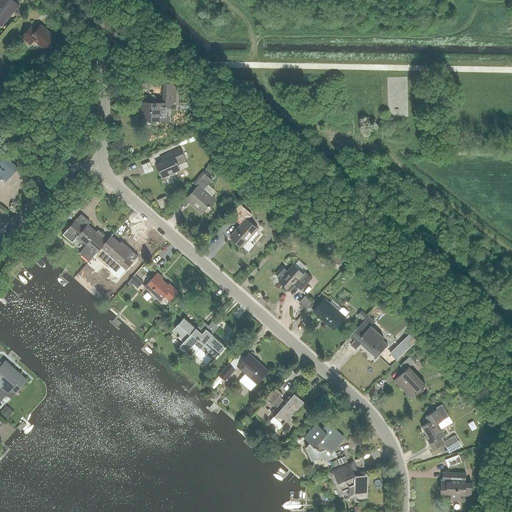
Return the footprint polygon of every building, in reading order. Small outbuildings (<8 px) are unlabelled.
[(0,0),(0,25),(1,27),(19,6),(12,0),(0,0)] [(30,27),(21,37),(30,45),(34,40),(47,52),(58,41),(41,25),(35,31),(30,27)] [(141,119),(165,120),(169,121),(170,108),(175,108),(176,84),(163,84),(163,103),(142,102),(141,119)] [(14,164),(20,158),(7,146),(0,153),(0,156),(3,159),(0,162),(0,180),(2,178),(6,181),(18,168),(14,164)] [(180,148),(164,155),(160,157),(163,162),(156,165),(162,178),(180,170),(175,159),(183,155),(180,148)] [(217,172),(223,166),(214,158),(204,170),(210,175),(214,170),(217,172)] [(150,160),(142,164),(146,173),(154,169),(150,160)] [(193,183),(197,186),(185,199),(201,213),(207,206),(209,207),(215,201),(203,190),(212,180),(203,173),(193,183)] [(161,209),(169,205),(165,197),(157,200),(161,209)] [(241,224),(230,236),(242,246),(257,229),(247,220),(251,215),(244,209),(235,219),(241,224)] [(97,253),(102,247),(108,239),(99,231),(96,234),(87,226),(90,223),(89,222),(86,226),(82,231),(73,223),(77,219),(77,218),(62,235),(71,243),(78,235),(88,244),(79,253),(89,262),(97,253)] [(102,247),(97,253),(106,261),(102,264),(118,278),(138,256),(122,242),(120,244),(111,235),(108,239),(102,247)] [(329,256),(342,268),(350,259),(337,248),(329,256)] [(275,274),(281,278),(278,281),(289,290),(294,284),(301,290),(311,278),(304,272),(303,274),(293,265),(287,271),(282,266),(275,274)] [(157,273),(144,287),(160,301),(164,297),(169,301),(178,291),(172,286),(171,288),(161,279),(163,278),(157,273)] [(143,282),(134,274),(126,284),(130,287),(132,284),(137,289),(143,282)] [(303,295),(299,303),(308,308),(312,300),(303,295)] [(324,299),(313,312),(333,330),(344,317),(324,299)] [(362,321),(367,316),(361,311),(357,316),(362,321)] [(368,316),(350,336),(355,340),(350,345),(355,350),(360,344),(376,358),(388,345),(381,340),(383,337),(370,326),(374,322),(368,316)] [(184,318),(172,331),(183,342),(177,349),(184,355),(188,350),(194,344),(194,343),(202,334),(201,334),(184,318)] [(161,321),(157,325),(163,331),(167,326),(161,321)] [(194,343),(194,344),(199,349),(194,355),(206,365),(212,359),(224,345),(210,333),(215,328),(215,326),(211,323),(208,326),(205,329),(201,334),(202,334),(194,343)] [(396,361),(410,347),(404,340),(390,354),(396,361)] [(268,371),(252,357),(248,354),(237,366),(245,373),(239,381),(250,391),(256,384),(268,371)] [(408,368),(414,362),(418,359),(413,354),(409,357),(400,366),(404,371),(394,381),(411,399),(425,385),(408,368)] [(0,388),(4,384),(14,394),(26,380),(9,365),(6,369),(0,363),(0,388)] [(228,364),(218,375),(225,381),(234,370),(228,364)] [(272,415),(273,416),(269,421),(279,429),(283,424),(283,425),(283,424),(288,429),(295,422),(290,417),(303,402),(292,392),(284,401),(279,397),(282,394),(274,388),(265,399),(272,405),(273,404),(277,408),(272,415)] [(0,400),(0,406),(9,398),(6,395),(0,400)] [(429,422),(421,427),(431,443),(429,444),(432,449),(443,443),(440,438),(444,436),(437,424),(449,416),(442,404),(436,408),(437,410),(425,416),(429,422)] [(263,420),(270,412),(262,406),(256,413),(263,420)] [(316,424),(304,438),(309,443),(305,448),(310,459),(322,454),(325,461),(337,456),(334,449),(344,438),(327,423),(322,429),(316,424)] [(455,437),(444,443),(449,452),(460,445),(455,437)] [(458,455),(446,460),(449,467),(461,462),(458,455)] [(337,460),(339,465),(347,462),(344,457),(337,460)] [(352,463),(330,473),(340,495),(350,491),(349,496),(365,497),(366,473),(360,473),(357,474),(352,463)] [(445,473),(445,480),(440,480),(440,494),(450,494),(450,501),(460,501),(460,496),(471,496),(471,483),(465,483),(466,474),(445,473)]
